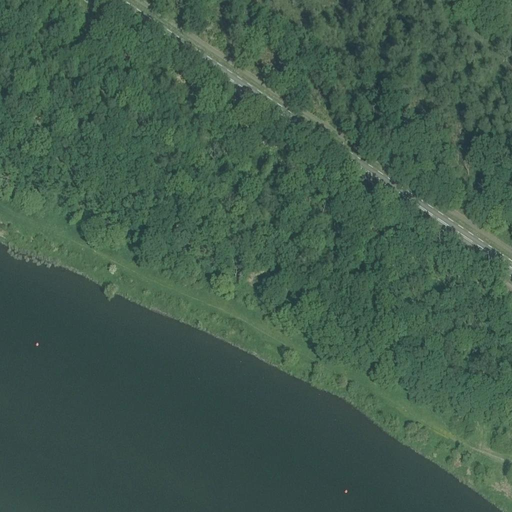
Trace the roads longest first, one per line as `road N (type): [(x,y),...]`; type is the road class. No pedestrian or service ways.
road 1 (primary): [(511,269),(111,0)]
road 2 (track): [(387,384),(511,460)]
